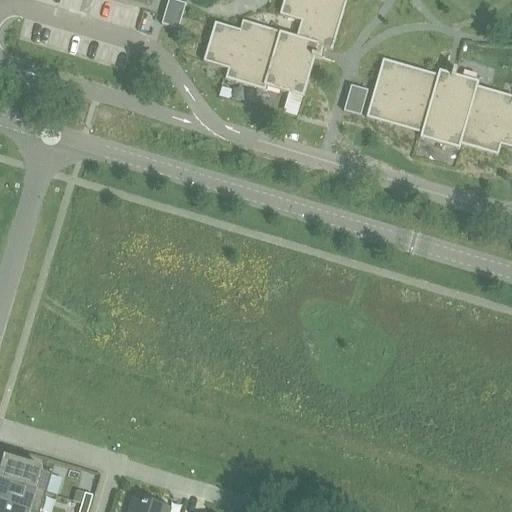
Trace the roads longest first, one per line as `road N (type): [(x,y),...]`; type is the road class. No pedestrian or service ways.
road 1 (unclassified): [(511,273),(49,135)]
road 2 (residential): [(217,130),(511,211)]
road 3 (residential): [(0,426),(271,511)]
road 4 (residential): [(217,130),(156,49),(19,7),(0,14)]
road 5 (residential): [(3,66),(217,130)]
road 6 (residential): [(49,135),(0,303)]
